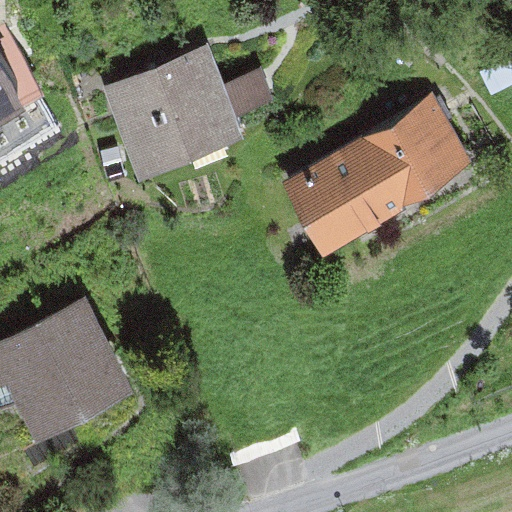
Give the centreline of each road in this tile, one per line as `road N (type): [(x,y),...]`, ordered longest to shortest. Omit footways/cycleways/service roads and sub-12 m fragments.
road 1 (track): [(511,286),(425,399),(324,462),(270,511)]
road 2 (residential): [(273,511),(511,424)]
